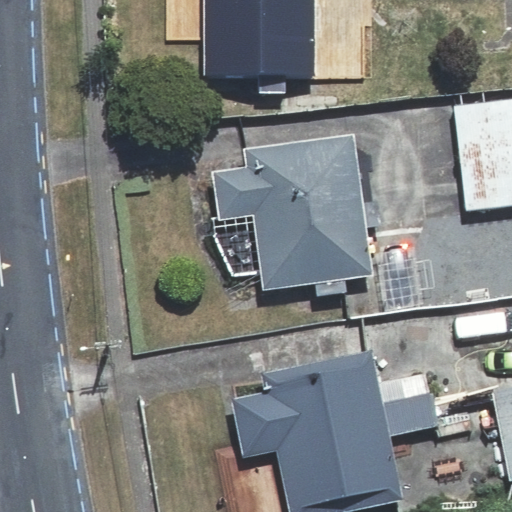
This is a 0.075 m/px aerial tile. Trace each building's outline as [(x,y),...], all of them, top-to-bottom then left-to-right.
[(196,0),(196,67),(306,67),(306,0),(196,0)] [(511,92),(449,99),(459,205),(511,199),(511,92)] [(243,165),(204,167),(208,267),(246,265),(247,285),(361,280),(354,130),(242,135),(243,165)] [(374,356),(255,370),(258,395),(229,398),(234,445),(271,441),(279,509),(390,497),(374,356)] [(511,385),(488,390),(503,468),(511,466),(511,385)] [(479,511),(473,496),(435,511),(479,511)]
